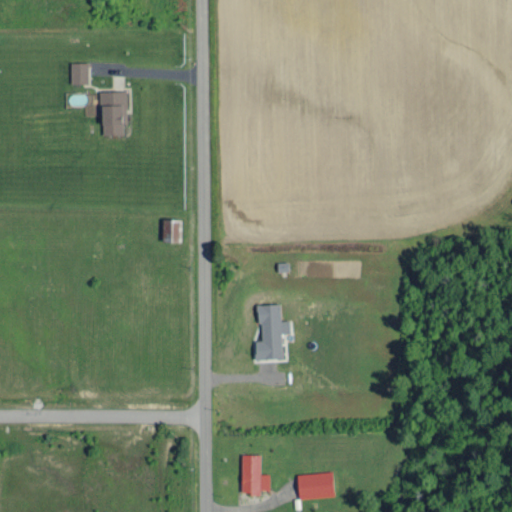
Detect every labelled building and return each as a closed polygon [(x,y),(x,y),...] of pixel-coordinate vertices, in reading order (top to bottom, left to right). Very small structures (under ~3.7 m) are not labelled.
[(70,60),(71,81),(89,81),(88,59),(70,60)] [(123,131),(123,122),(128,122),(127,87),(101,87),(102,132),(123,131)] [(163,239),(180,238),(180,216),(163,217),(163,239)] [(256,356),(283,355),(282,331),(291,331),(290,317),(281,318),(281,301),(259,301),(260,338),(255,338),(256,356)] [(261,471),(261,452),(242,451),(241,491),(261,491),(261,487),(270,487),(270,471),(261,471)] [(335,494),(334,469),(298,471),(299,495),(335,494)]
